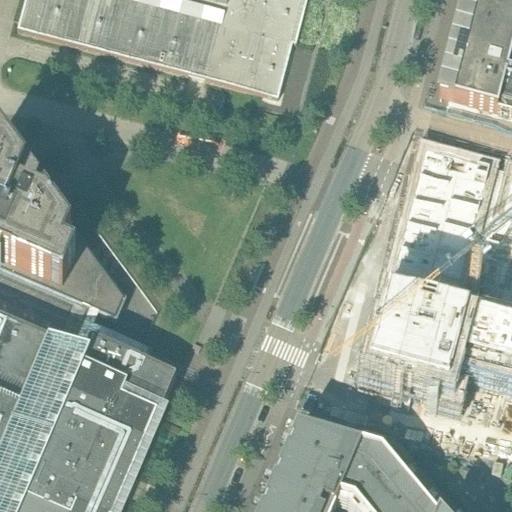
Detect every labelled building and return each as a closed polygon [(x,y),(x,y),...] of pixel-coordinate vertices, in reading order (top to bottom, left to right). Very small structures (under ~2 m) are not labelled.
[(26,0),(20,23),(17,35),(61,47),(121,62),(187,79),(205,84),(263,99),(277,102),(292,47),(295,48),(307,0),(26,0)] [(511,59),(508,58),(510,51),(511,48),(511,0),(464,0),(438,103),(448,106),(511,122),(511,59)] [(0,149),(0,274),(114,323),(123,303),(48,201),(48,199),(47,197),(43,206),(41,212),(34,209),(38,200),(34,195),(30,189),(28,193),(22,190),(25,183),(0,149)] [(511,176),(424,154),(366,380),(447,401),(454,376),(511,391),(511,176)] [(0,511),(118,511),(175,382),(91,346),(91,348),(93,349),(87,361),(50,345),(50,344),(0,322),(0,511)] [(429,511),(381,457),(295,434),(261,511),(334,511),(339,503),(352,507),(356,511),(429,511)]
